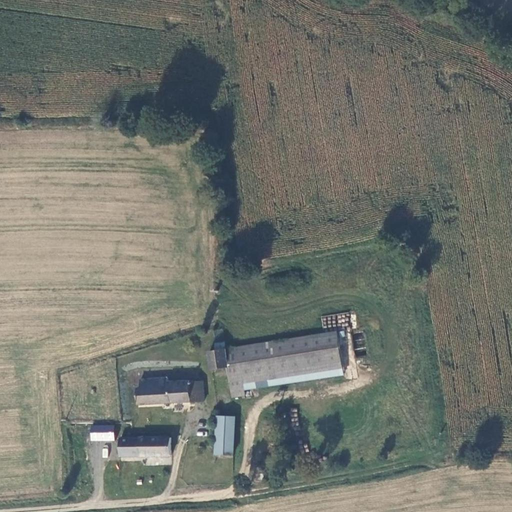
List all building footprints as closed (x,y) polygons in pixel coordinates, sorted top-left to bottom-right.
[(230,397),(245,396),(244,379),(344,368),(341,338),(228,350),(227,343),(218,344),(218,350),(211,350),(213,367),(228,365),(230,397)] [(139,369),(131,369),(131,379),(139,379),(139,369)] [(138,383),(139,403),(204,399),(203,379),(168,380),(167,373),(141,374),(141,383),(138,383)] [(221,416),(217,451),(236,453),(239,417),(221,416)] [(114,441),(114,425),(88,424),(88,440),(114,441)] [(174,437),(123,435),(123,453),(173,455),(174,437)]
